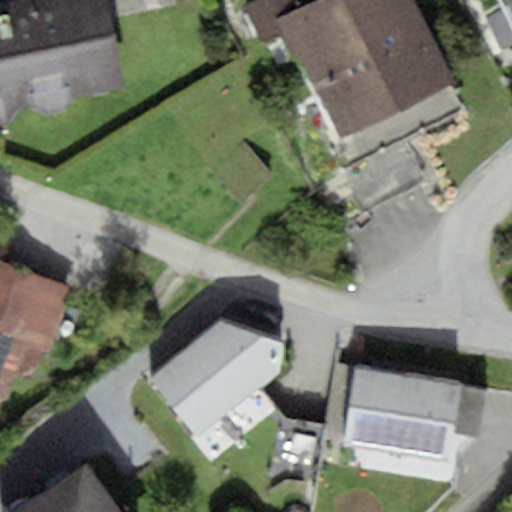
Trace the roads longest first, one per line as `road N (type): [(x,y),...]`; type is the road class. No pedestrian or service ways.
road 1 (residential): [(0,189),(332,301),(450,324)]
road 2 (residential): [(511,177),(490,196),(460,246),(450,324)]
